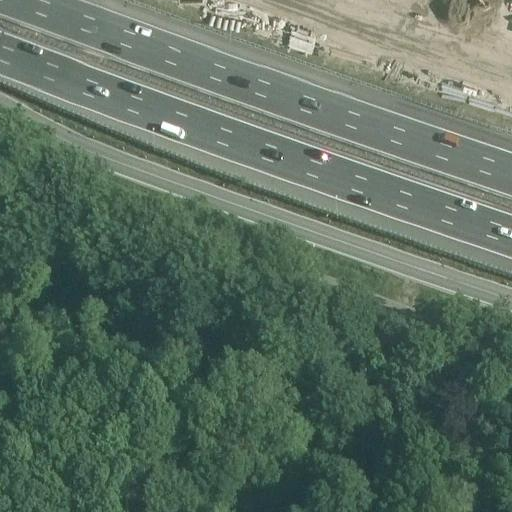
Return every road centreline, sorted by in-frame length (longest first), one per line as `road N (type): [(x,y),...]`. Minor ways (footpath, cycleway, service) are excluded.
road 1 (tertiary): [(511,299),(104,158),(0,105)]
road 2 (motorway): [(0,54),(511,233)]
road 3 (motorway): [(511,171),(30,0)]
road 4 (motorway): [(511,67),(323,0)]
